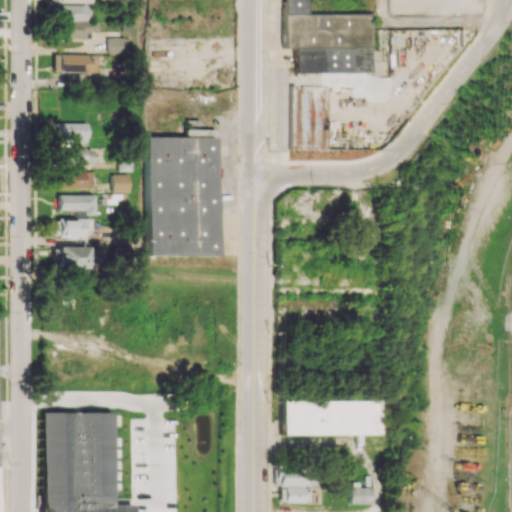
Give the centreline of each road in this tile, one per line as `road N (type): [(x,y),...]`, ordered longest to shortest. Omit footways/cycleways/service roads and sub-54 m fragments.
road 1 (residential): [(22,0),(22,511)]
road 2 (tertiary): [(256,176),(255,511)]
road 3 (secondary): [(386,162),(484,47),(507,0)]
road 4 (tertiary): [(256,0),(256,176)]
road 5 (secondary): [(256,176),(353,172),(386,162)]
